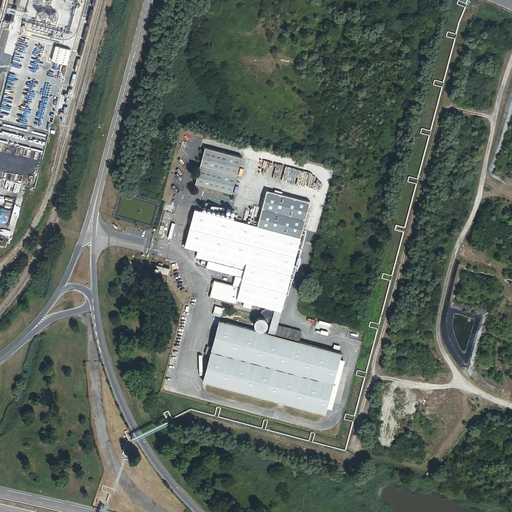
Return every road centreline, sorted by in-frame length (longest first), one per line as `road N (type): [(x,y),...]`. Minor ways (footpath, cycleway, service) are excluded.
road 1 (tertiary): [(201,511),(123,410),(94,306)]
road 2 (tertiary): [(148,0),(98,190)]
